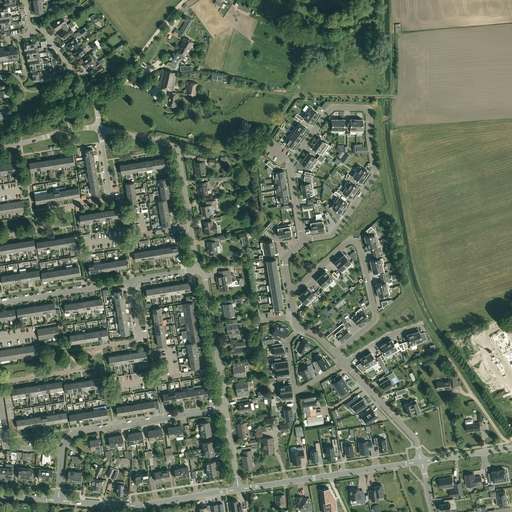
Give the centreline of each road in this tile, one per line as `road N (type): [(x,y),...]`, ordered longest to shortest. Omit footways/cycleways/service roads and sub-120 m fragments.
road 1 (residential): [(302,241),(290,167),(335,106),(368,109),(376,174),(329,236)]
road 2 (residential): [(290,293),(344,243),(358,243),(377,319),(335,353)]
road 3 (residential): [(0,382),(67,372),(99,347),(140,340),(130,280)]
road 4 (residential): [(0,236),(35,231),(75,204),(111,198),(100,128)]
road 5 (tertiary): [(238,489),(422,461)]
road 6 (residential): [(59,451),(78,432),(224,408)]
road 7 (residential): [(191,228),(177,148),(100,128)]
road 8 (residential): [(0,301),(130,280)]
road 9 (residential): [(343,363),(406,428),(422,461)]
